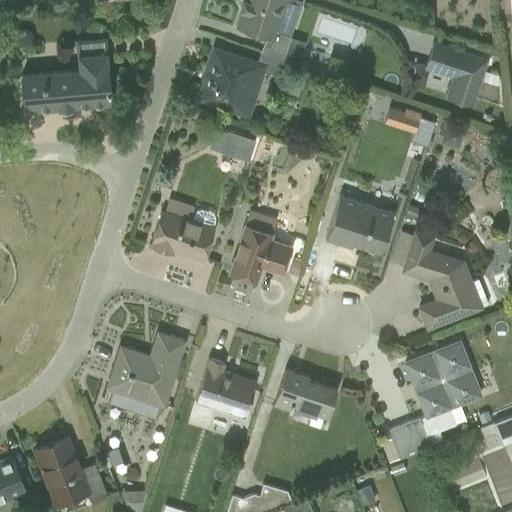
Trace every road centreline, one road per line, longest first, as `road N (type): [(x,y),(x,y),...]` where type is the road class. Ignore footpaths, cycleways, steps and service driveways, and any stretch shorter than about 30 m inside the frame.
road 1 (residential): [(96,269),(285,330),(340,324)]
road 2 (residential): [(127,172),(186,0)]
road 3 (residential): [(0,414),(33,394),(65,354),(96,269)]
road 4 (residential): [(0,153),(60,151),(127,172)]
